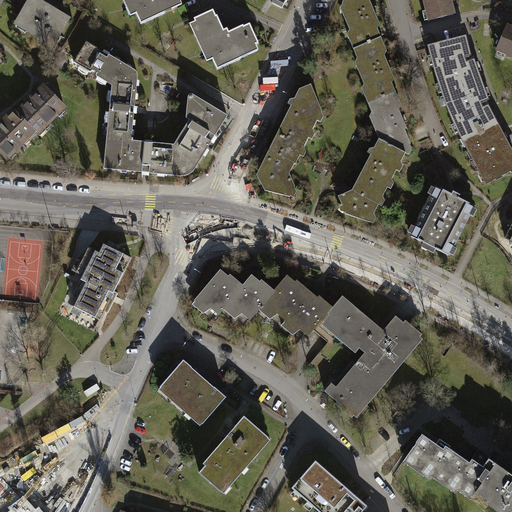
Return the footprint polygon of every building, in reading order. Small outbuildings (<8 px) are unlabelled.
[(21,0),(7,25),(33,42),(32,44),(45,53),(65,19),(34,2),(34,0),(21,0)] [(119,0),(127,16),(134,13),(138,24),(179,6),(176,0),(119,0)] [(283,0),(268,0),(267,4),(279,10),(283,0)] [(341,0),(337,8),(346,30),(345,35),(354,57),(352,61),(361,85),(359,89),(369,113),(367,117),(375,139),(370,146),(365,149),(364,155),(367,155),(351,189),(336,196),(338,205),(338,209),(370,224),(374,219),(371,214),(377,204),(380,206),(382,201),(379,197),(384,189),(387,190),(391,185),(388,178),(393,171),(395,173),(399,168),(397,162),(402,153),(405,154),(408,150),(406,144),(407,141),(402,129),(404,127),(396,111),(397,104),(388,83),(391,78),(381,57),(383,51),(373,28),(375,23),(365,0),(341,0)] [(423,0),(429,20),(457,13),(453,0),(423,0)] [(191,21),(187,23),(204,61),(210,58),(215,69),(256,50),(253,44),(255,42),(247,24),(225,33),(224,30),(219,32),(210,11),(190,19),(191,21)] [(511,29),(504,27),(494,54),(511,60),(511,29)] [(465,38),(427,47),(445,110),(483,186),(511,170),(511,152),(504,136),(489,106),(489,104),(483,107),(482,104),(481,102),(487,100),(473,59),(467,61),(467,59),(466,57),(471,55),(465,38)] [(85,41),(70,63),(108,86),(100,171),(184,177),(225,117),(189,96),(184,99),(181,117),(185,121),(168,145),(129,141),(132,72),(85,41)] [(42,81),(15,109),(38,131),(35,134),(37,136),(67,104),(42,81)] [(317,108),(308,87),(297,90),(254,175),(262,190),(291,198),(295,191),(287,174),(317,108)] [(12,106),(0,118),(0,151),(10,161),(35,134),(38,131),(15,109),(12,106)] [(431,189),(406,240),(445,259),(470,208),(454,200),(431,189)] [(511,220),(503,238),(511,243),(511,220)] [(78,299),(74,307),(100,320),(104,311),(108,313),(118,293),(114,292),(131,257),(104,244),(100,253),(89,247),(76,272),(83,276),(73,296),(78,299)] [(218,268),(189,304),(201,314),(210,308),(217,314),(221,309),(233,318),(241,314),(248,320),(257,310),(267,318),(276,314),(283,320),(280,325),(291,334),(298,329),(305,336),(318,322),(354,352),(358,348),(363,352),(335,386),(330,383),(324,390),(335,401),(334,403),(349,418),(352,415),(355,418),(421,339),(418,337),(419,334),(404,321),(402,323),(394,316),(381,330),(340,296),(329,308),(316,296),(315,298),(293,280),(291,281),(285,275),(272,291),(259,280),(257,282),(248,275),(239,285),(228,275),(226,275),(218,268)] [(224,397),(182,361),(158,388),(200,425),(224,397)] [(205,466),(198,474),(222,495),(270,440),(243,416),(202,464),(205,466)] [(73,425),(66,459),(42,454),(30,506),(56,511),(57,511),(68,467),(82,470),(91,429),(73,425)] [(477,487),(494,462),(476,450),(467,462),(471,464),(469,467),(445,450),(443,454),(418,436),(403,458),(428,476),(431,473),(455,490),(457,486),(471,496),(477,487)] [(292,485),(323,511),(341,511),(345,507),(350,511),(353,509),(361,500),(314,459),(292,485)] [(494,462),(477,487),(489,495),(487,498),(506,511),(510,505),(511,506),(511,477),(507,474),(508,472),(494,462)]
